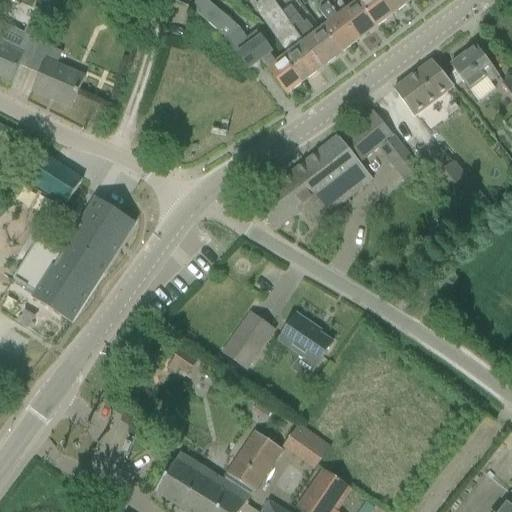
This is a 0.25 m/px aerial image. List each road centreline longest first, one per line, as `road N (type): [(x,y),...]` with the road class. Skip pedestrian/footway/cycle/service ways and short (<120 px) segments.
road 1 (unclassified): [(198,196),(395,319),(511,405)]
road 2 (tertiary): [(198,196),(475,0)]
road 3 (tertiary): [(0,466),(198,196)]
road 4 (residential): [(198,196),(0,102)]
